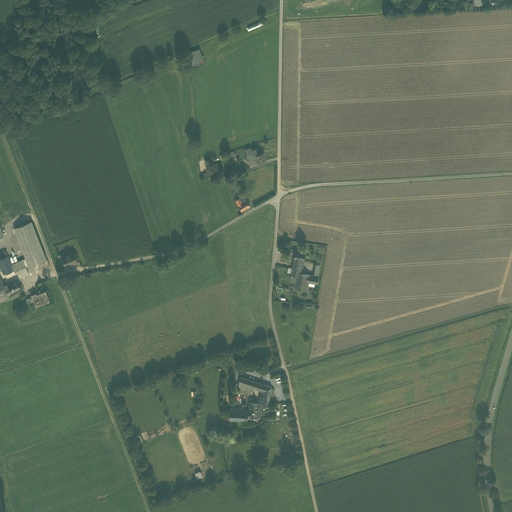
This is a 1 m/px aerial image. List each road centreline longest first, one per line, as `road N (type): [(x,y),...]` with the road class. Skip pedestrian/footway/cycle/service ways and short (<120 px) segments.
road 1 (track): [(0,128),(148,511)]
road 2 (residential): [(278,195),(269,305),(315,511)]
road 3 (residential): [(56,274),(191,245),(278,195)]
road 4 (unclassified): [(511,173),(312,184),(278,195)]
road 5 (track): [(285,368),(511,305)]
road 6 (residential): [(281,0),(278,195)]
road 7 (secondary): [(493,511),(486,461),(511,342)]
